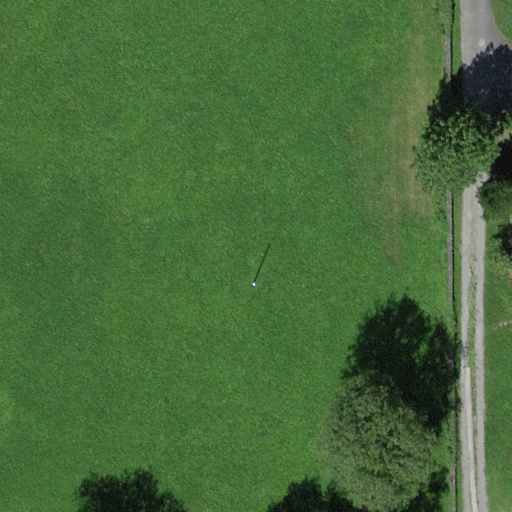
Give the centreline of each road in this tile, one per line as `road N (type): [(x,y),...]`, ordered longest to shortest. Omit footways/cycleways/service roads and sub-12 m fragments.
road 1 (track): [(468,193),(468,511)]
road 2 (residential): [(467,0),(468,193)]
